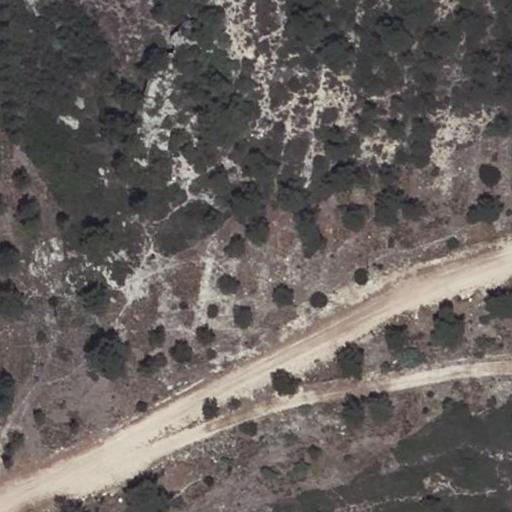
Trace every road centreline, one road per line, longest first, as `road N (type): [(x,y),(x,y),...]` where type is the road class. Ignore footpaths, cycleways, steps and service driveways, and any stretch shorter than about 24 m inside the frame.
road 1 (track): [(511,254),(417,286),(0,507)]
road 2 (track): [(511,375),(272,403),(118,469),(68,471)]
